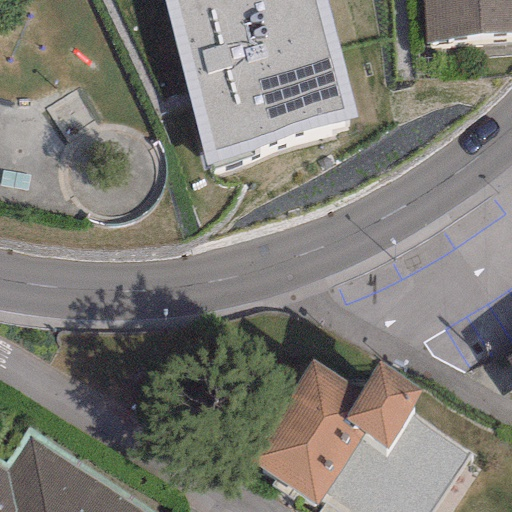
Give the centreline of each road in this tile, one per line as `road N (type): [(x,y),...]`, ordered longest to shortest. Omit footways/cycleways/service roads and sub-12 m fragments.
road 1 (residential): [(511,133),(445,195),(389,227),(224,294),(107,301),(0,285)]
road 2 (residential): [(0,365),(234,511)]
